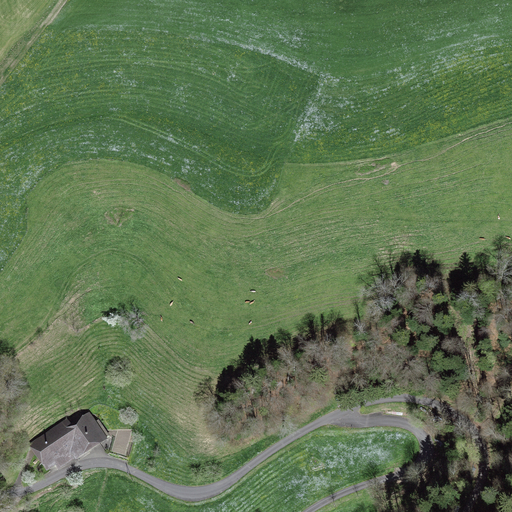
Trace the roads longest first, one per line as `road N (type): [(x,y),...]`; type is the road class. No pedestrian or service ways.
road 1 (track): [(467,511),(483,468),(475,433),(412,398),(335,415),(220,487),(183,494),(99,462),(0,494)]
road 2 (track): [(335,415),(409,422),(425,452),(412,469),(310,511)]
